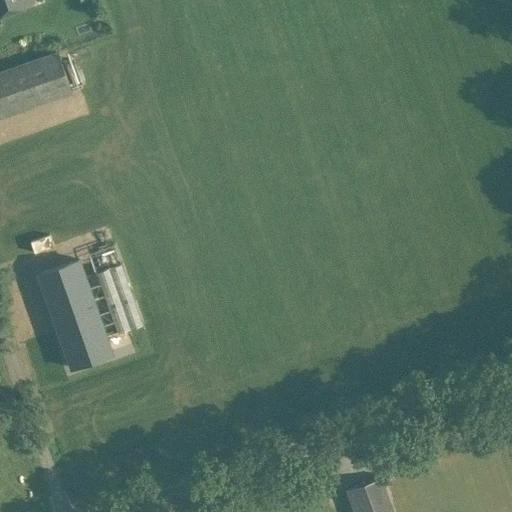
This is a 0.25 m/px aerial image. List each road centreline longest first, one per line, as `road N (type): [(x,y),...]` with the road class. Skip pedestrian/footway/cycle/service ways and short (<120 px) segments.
road 1 (unclassified): [(114,511),(511,371)]
road 2 (unclassified): [(64,511),(0,324)]
